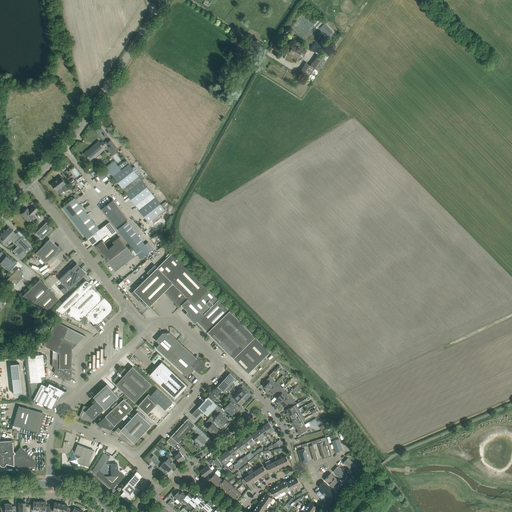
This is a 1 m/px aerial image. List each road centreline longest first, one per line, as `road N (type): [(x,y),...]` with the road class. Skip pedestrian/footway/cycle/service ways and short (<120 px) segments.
road 1 (residential): [(55,421),(129,453),(143,449),(224,362),(176,319),(146,329)]
road 2 (tertiary): [(29,181),(87,116),(163,0)]
road 3 (residential): [(128,307),(29,181)]
